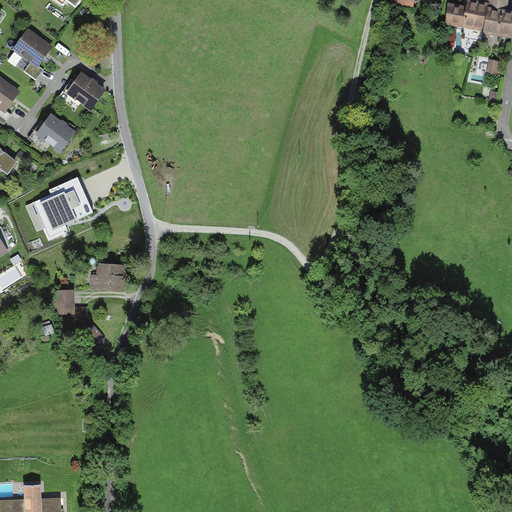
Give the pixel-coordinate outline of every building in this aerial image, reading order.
[(89,0),(63,0),(81,12),(89,0)] [(507,0),(490,0),(490,5),(469,1),(467,9),(449,5),(446,23),(485,31),(484,36),(489,37),(490,34),(511,38),(511,34),(511,13),(506,13),(507,0)] [(0,27),(9,15),(0,8),(0,27)] [(56,47),(32,30),(16,53),(40,70),(56,47)] [(501,63),(491,61),(489,72),(498,74),(501,63)] [(111,92),(82,71),(68,92),(97,113),(111,92)] [(22,92),(0,76),(0,108),(7,113),(22,92)] [(499,93),(492,92),(490,101),(497,102),(499,93)] [(80,132),(52,113),(37,134),(65,153),(80,132)] [(0,142),(0,165),(8,171),(18,159),(4,149),(0,142)] [(65,187),(39,198),(53,229),(79,217),(74,205),(81,202),(74,186),(66,190),(65,187)] [(94,287),(122,289),(124,266),(102,265),(101,278),(94,278),(94,287)] [(72,291),(56,291),(56,314),(73,314),(74,322),(88,322),(87,309),(73,309),(72,291)] [(25,486),(25,503),(14,504),(14,511),(61,511),(61,501),(42,502),(41,485),(25,486)] [(3,504),(0,503),(0,511),(12,511),(3,511),(3,504)]
